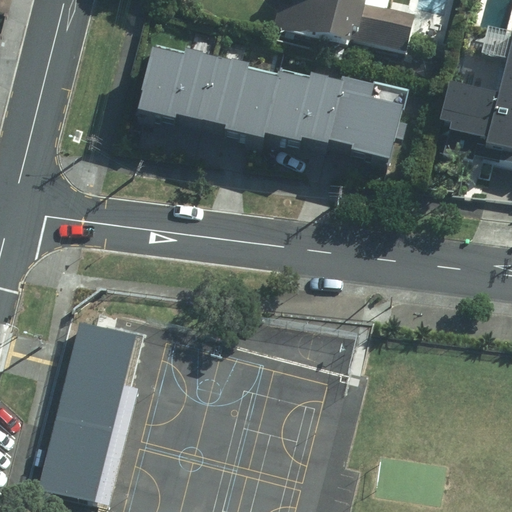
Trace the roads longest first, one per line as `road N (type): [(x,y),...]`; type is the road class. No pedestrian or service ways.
road 1 (residential): [(10,212),(511,275)]
road 2 (secondary): [(10,212),(63,0)]
